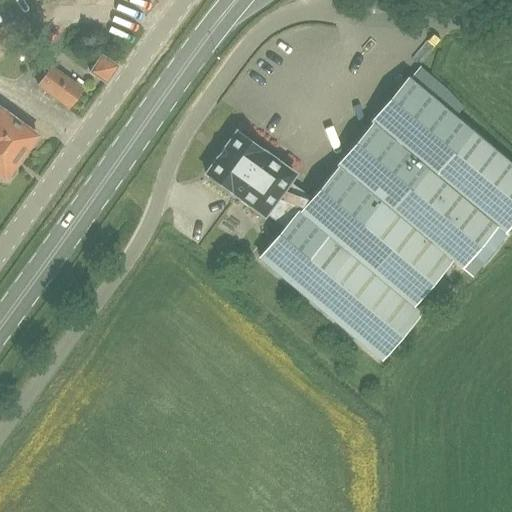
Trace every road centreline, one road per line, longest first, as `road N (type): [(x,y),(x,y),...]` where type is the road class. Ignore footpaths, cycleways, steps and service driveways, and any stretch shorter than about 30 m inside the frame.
road 1 (unclassified): [(0,434),(142,238),(181,137),(249,45),(304,13),(511,18)]
road 2 (unclassified): [(0,256),(184,0)]
road 3 (primary): [(0,317),(168,91)]
road 4 (primary): [(168,91),(246,0)]
